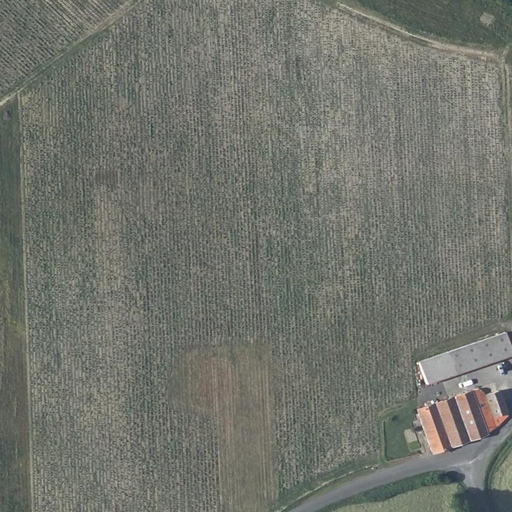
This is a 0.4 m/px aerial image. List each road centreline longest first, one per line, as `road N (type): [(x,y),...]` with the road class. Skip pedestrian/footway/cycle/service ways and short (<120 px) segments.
road 1 (track): [(0,105),(142,0)]
road 2 (unclassified): [(310,511),(333,497),(469,457)]
